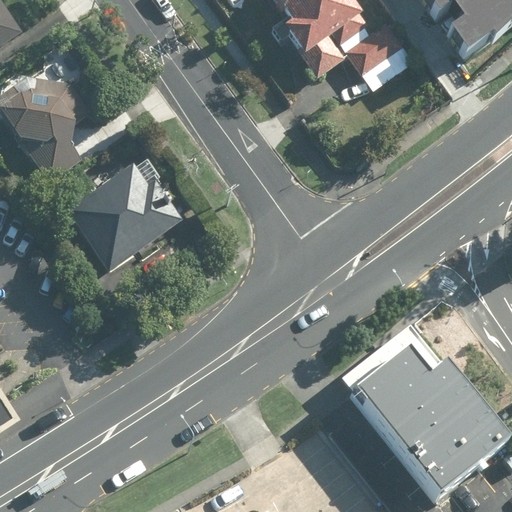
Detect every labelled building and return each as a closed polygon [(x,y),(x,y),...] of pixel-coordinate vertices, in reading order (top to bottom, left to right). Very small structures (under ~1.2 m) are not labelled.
[(0,0),(0,51),(25,34),(0,0)] [(325,77),(349,59),(364,79),(394,56),(407,47),(391,26),(378,36),(375,32),(350,0),(274,0),(291,21),(277,31),(304,66),(312,60),(325,77)] [(511,0),(457,0),(479,27),(511,0)] [(55,64),(0,101),(0,112),(52,186),(86,162),(73,144),(74,144),(74,143),(75,143),(75,142),(76,142),(76,141),(77,140),(77,139),(78,138),(78,137),(78,136),(79,135),(79,134),(79,133),(79,132),(79,131),(79,130),(79,129),(79,128),(79,127),(79,126),(79,125),(79,124),(79,123),(78,122),(90,114),(55,64)] [(137,169),(71,216),(113,275),(187,223),(162,188),(166,185),(152,164),(140,173),(137,169)] [(354,382),(443,499),(511,446),(511,432),(449,351),(430,365),(411,340),(354,382)] [(0,384),(0,402),(8,397),(0,384)]
